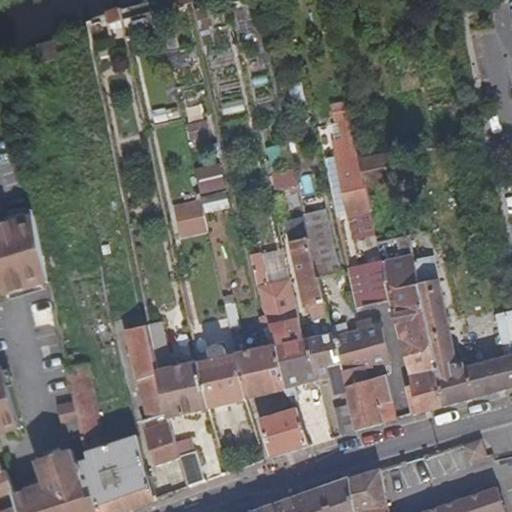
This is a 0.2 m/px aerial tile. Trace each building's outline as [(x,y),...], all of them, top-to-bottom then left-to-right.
[(143,3),(121,9),(125,30),(141,27),(140,17),(145,16),(143,3)] [(121,9),(105,16),(112,47),(128,44),(125,30),(121,9)] [(69,32),(53,39),(57,56),(73,48),(69,32)] [(44,64),(48,63),(57,60),(57,56),(53,39),(39,47),(44,64)] [(132,61),(128,44),(112,47),(116,64),(132,61)] [(92,53),(97,75),(112,72),(108,50),(92,53)] [(401,178),(396,151),(362,159),(364,167),(369,186),(370,185),(401,178)] [(59,156),(61,162),(62,166),(71,164),(69,154),(59,156)] [(193,163),(198,183),(222,177),(218,158),(193,163)] [(345,171),(348,188),(353,213),(374,208),(376,208),(370,185),(369,186),(364,167),(345,171)] [(275,190),(298,186),(295,170),(272,174),(275,190)] [(330,174),(333,191),(348,188),(345,171),(330,174)] [(200,193),(202,203),(228,198),(225,184),(199,190),(200,193)] [(200,193),(173,199),(180,228),(206,222),(202,203),(200,193)] [(338,273),(324,210),(305,213),(309,229),(316,262),(321,277),(338,273)] [(0,290),(5,289),(7,296),(51,283),(37,215),(0,227),(0,290)] [(311,325),(315,338),(310,339),(320,382),(336,378),(335,384),(336,390),(338,396),(338,397),(347,394),(346,387),(335,339),(321,277),(316,262),(309,229),(289,233),(307,312),(312,311),(315,324),(311,325)] [(258,247),(249,248),(252,259),(260,257),(258,247)] [(511,310),(497,314),(506,356),(459,370),(438,254),(418,257),(439,370),(447,407),(511,389),(511,310)] [(260,257),(252,259),(256,277),(264,275),(260,257)] [(418,257),(387,263),(387,264),(388,265),(390,264),(396,301),(394,301),(408,364),(411,377),(439,370),(418,257)] [(387,263),(357,268),(365,307),(394,301),(396,301),(390,264),(388,265),(387,264),(387,263)] [(263,309),(277,346),(286,390),(320,382),(310,339),(304,340),(289,270),(256,277),(258,288),(263,309)] [(335,339),(346,387),(367,381),(365,370),(391,363),(383,327),(373,329),(371,319),(361,322),(357,323),(359,333),(335,339)] [(148,327),(168,419),(208,410),(198,363),(171,369),(163,323),(148,327)] [(168,419),(148,327),(127,331),(149,420),(145,421),(157,466),(181,459),(180,457),(176,445),(168,419)] [(286,390),(277,346),(236,355),(246,400),(286,390)] [(210,353),(211,361),(198,363),(208,410),(246,400),(236,355),(227,356),(223,348),(217,347),(214,348),(210,353)] [(104,433),(90,363),(69,367),(77,402),(81,422),(84,438),(104,433)] [(3,370),(0,370),(0,473),(3,472),(0,462),(0,433),(20,427),(3,370)] [(439,370),(411,377),(415,393),(409,394),(414,416),(427,412),(447,407),(439,370)] [(398,421),(387,376),(367,381),(346,387),(347,394),(351,407),(357,433),(376,427),(398,421)] [(61,406),(65,425),(81,422),(77,402),(61,406)] [(343,437),(357,433),(351,407),(336,410),(342,437),(343,437)] [(312,447),(300,411),(297,412),(260,422),(272,459),(298,451),(312,447)] [(89,461),(76,465),(90,496),(97,494),(101,511),(127,511),(157,501),(156,499),(155,495),(148,477),(143,457),(139,438),(87,454),(89,461)] [(478,439),(464,443),(469,460),(487,455),(482,438),(478,439)] [(180,457),(193,453),(190,441),(176,445),(180,457)] [(90,496),(76,465),(71,449),(34,462),(43,486),(13,496),(17,508),(17,511),(101,511),(97,494),(90,496)] [(180,457),(181,459),(190,488),(205,483),(195,453),(193,453),(180,457)] [(359,511),(504,511),(497,489),(434,511),(391,511),(382,469),(351,479),(359,511)] [(17,511),(17,508),(6,511),(0,511),(0,495),(11,492),(14,491),(7,471),(3,472),(0,473),(0,511),(17,511)] [(300,497),(259,511),(359,511),(351,479),(300,497)]
